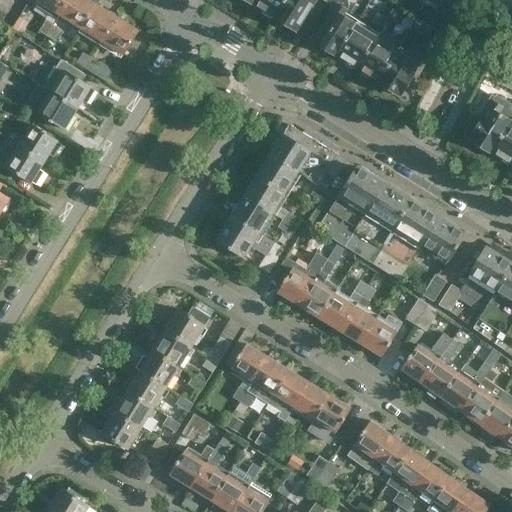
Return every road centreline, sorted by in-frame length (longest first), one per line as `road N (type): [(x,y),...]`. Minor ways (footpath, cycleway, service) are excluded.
road 1 (residential): [(511,487),(159,252)]
road 2 (residential): [(194,18),(0,330)]
road 3 (residential): [(42,436),(159,252)]
road 4 (residential): [(159,252),(275,71)]
road 5 (residential): [(413,164),(495,0)]
road 6 (secondary): [(413,164),(275,71)]
road 7 (residential): [(152,511),(42,436)]
